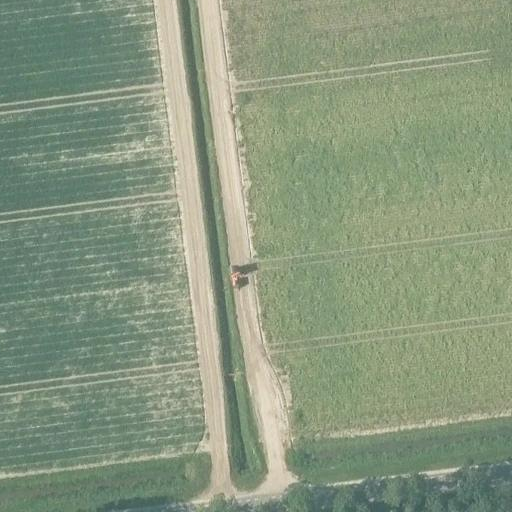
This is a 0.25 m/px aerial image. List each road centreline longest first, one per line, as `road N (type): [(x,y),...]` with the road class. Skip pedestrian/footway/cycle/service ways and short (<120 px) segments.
road 1 (unknown): [(269,503),(203,0)]
road 2 (unclassified): [(200,511),(511,473)]
